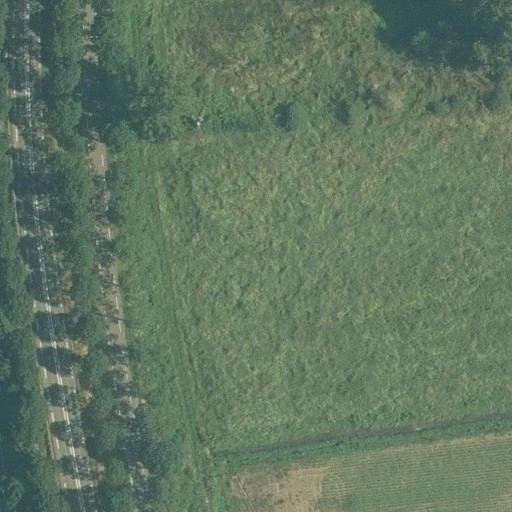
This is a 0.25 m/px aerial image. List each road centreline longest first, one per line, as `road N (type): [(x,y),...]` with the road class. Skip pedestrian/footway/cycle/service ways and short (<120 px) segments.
road 1 (primary): [(84,511),(46,280),(30,136),(27,0)]
road 2 (unclassified): [(139,511),(90,109),(88,0)]
